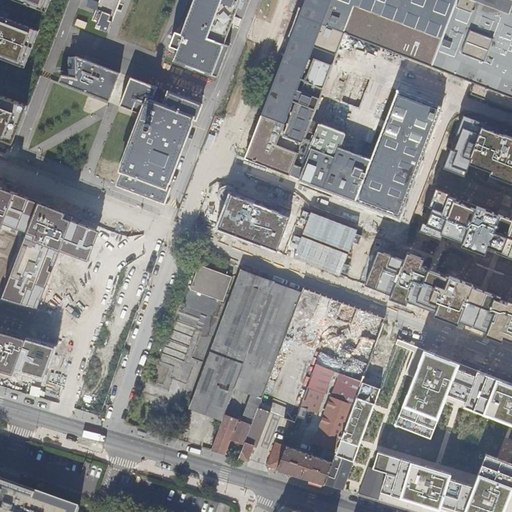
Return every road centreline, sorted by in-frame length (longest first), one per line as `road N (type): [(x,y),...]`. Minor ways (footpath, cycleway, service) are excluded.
road 1 (residential): [(0,160),(511,357)]
road 2 (secondary): [(0,407),(274,488)]
road 3 (unknown): [(350,511),(414,319)]
